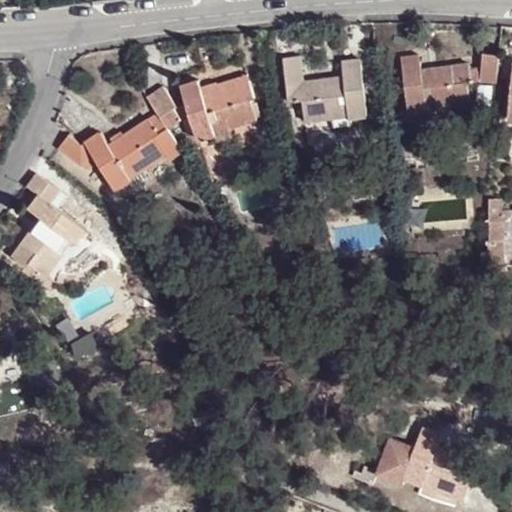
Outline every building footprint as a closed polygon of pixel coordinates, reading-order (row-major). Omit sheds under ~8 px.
[(499,80),(501,53),(486,51),(484,65),(472,66),(471,62),(424,66),(422,54),(405,55),(412,112),(430,110),(429,107),(425,86),(434,85),(435,94),(444,93),(445,104),(472,101),(471,80),(486,78),(499,80)] [(306,119),(334,116),(334,104),(342,103),(341,94),(347,94),(349,114),(349,116),(369,115),(363,58),(345,60),(345,75),(305,78),(302,54),(286,55),(290,98),(304,98),(306,119)] [(168,96),(154,106),(159,113),(169,128),(182,120),(193,117),(200,138),(216,134),(216,130),(209,111),(216,108),(219,116),(226,114),(229,126),(257,117),(252,97),(255,97),(250,79),(206,93),(201,80),(184,85),(190,104),(177,108),(168,96)] [(425,86),(429,107),(445,104),(444,93),(435,94),(434,85),(425,86)] [(163,88),(148,97),(154,106),(168,96),(163,88)] [(334,104),(334,116),(349,114),(347,94),(341,94),(342,103),(334,104)] [(216,130),(229,126),(226,114),(219,116),(216,108),(209,111),(216,130)] [(183,150),(169,128),(159,113),(112,144),(102,131),(83,142),(70,134),(60,147),(90,169),(101,162),(120,189),(133,180),(132,177),(121,161),(126,157),(130,163),(139,158),(145,168),(166,154),(170,159),(183,150)] [(121,161),(132,177),(145,168),(139,158),(130,163),(126,157),(121,161)] [(46,274),(63,250),(52,243),(56,238),(49,233),(54,226),(71,238),(75,240),(85,226),(58,207),(67,195),(37,173),(29,185),(38,192),(28,207),(40,216),(35,222),(25,236),(12,254),(27,265),(29,262),(46,274)] [(20,233),(25,236),(35,222),(31,218),(20,233)] [(492,238),(504,238),(504,219),(491,219),(491,238),(492,238)] [(52,243),(63,250),(71,238),(54,226),(49,233),(56,238),(52,243)] [(503,263),(504,238),(492,238),(491,264),(494,264),(503,263)] [(508,264),(503,263),(494,264),(494,274),(508,274),(508,264)] [(444,475),(439,488),(467,498),(474,478),(478,480),(484,462),(466,456),(446,449),(439,446),(445,431),(425,424),(418,446),(391,436),(379,472),(405,481),(407,476),(425,482),(432,463),(441,466),(437,473),(444,475)] [(446,449),(466,456),(468,450),(448,443),(446,449)] [(425,482),(439,488),(444,475),(437,473),(441,466),(432,463),(425,482)]
